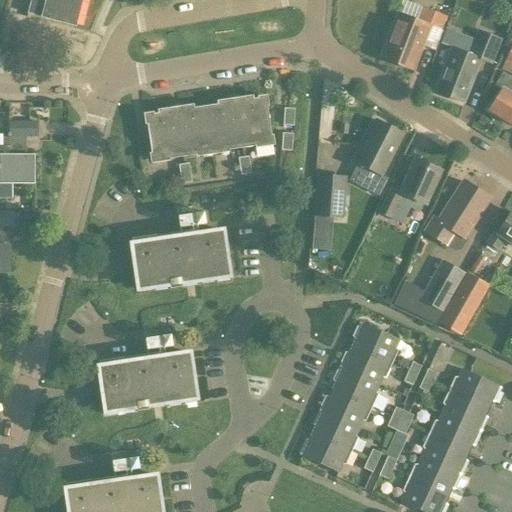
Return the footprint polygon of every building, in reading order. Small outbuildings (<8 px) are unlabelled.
[(30,0),(27,15),(75,27),(81,0),(30,0)] [(421,7),(416,21),(397,14),(379,59),(413,72),(430,27),(441,31),(447,17),(421,7)] [(463,104),(480,61),(491,65),(501,41),(477,31),(467,56),(450,50),(449,50),(443,52),(440,60),(443,65),(444,66),(433,93),(463,104)] [(511,45),(501,70),(511,75),(511,45)] [(493,87),(500,91),(488,110),(511,125),(511,78),(502,72),(493,87)] [(252,100),(252,96),(234,99),(241,149),(255,147),(254,142),(271,140),(265,98),(252,100)] [(228,151),(241,149),(234,99),(216,102),(216,105),(205,107),(211,149),(227,146),(228,151)] [(193,109),(192,105),(174,108),(182,158),(195,156),(194,151),(211,149),(205,107),(193,109)] [(168,160),(182,158),(174,108),(156,110),(157,114),(144,116),(151,158),(168,155),(168,160)] [(282,126),(293,127),(294,110),(284,109),(282,126)] [(387,179),(383,177),(404,136),(374,121),(353,163),(357,164),(348,181),(378,197),(387,179)] [(0,183),(12,183),(33,183),(32,158),(25,158),(26,138),(37,138),(37,122),(9,122),(8,134),(7,134),(7,138),(9,138),(9,146),(2,146),(2,145),(0,145),(0,183)] [(291,152),(292,135),(282,134),(281,151),(291,152)] [(240,176),(250,174),(247,157),(238,159),(240,176)] [(401,225),(413,200),(425,206),(440,172),(415,160),(400,193),(390,188),(377,214),(401,225)] [(181,184),(191,183),(188,164),(178,166),(181,184)] [(12,183),(0,183),(0,199),(12,200),(12,183)] [(464,239),(489,200),(462,183),(438,221),(433,218),(424,232),(448,247),(456,234),(464,239)] [(342,219),(344,196),(315,194),(313,216),(342,219)] [(0,228),(1,228),(13,228),(13,212),(0,212),(0,228)] [(191,231),(191,236),(196,235),(195,226),(203,225),(202,213),(177,217),(179,228),(190,227),(191,231)] [(511,243),(511,214),(510,213),(498,232),(494,230),(485,244),(497,252),(505,239),(511,243)] [(221,231),(196,235),(191,236),(191,231),(155,236),(155,235),(144,237),(130,239),(131,245),(130,245),(136,285),(149,283),(150,288),(169,286),(168,281),(179,279),(180,284),(186,283),(192,282),(215,279),(214,274),(227,272),(221,231)] [(0,273),(8,273),(8,247),(1,247),(0,246),(0,273)] [(442,314),(464,274),(441,261),(423,293),(404,282),(393,305),(435,325),(442,314)] [(454,331),(481,283),(466,275),(439,323),(454,331)] [(351,338),(354,340),(351,346),(391,365),(397,352),(395,349),(398,341),(358,323),(351,338)] [(158,353),(158,358),(163,357),(162,348),(170,347),(169,336),(144,340),(146,351),(157,349),(158,353)] [(345,352),(338,367),(378,385),(381,378),(385,378),(391,365),(351,346),(348,353),(345,352)] [(158,353),(122,359),(122,358),(111,360),(97,362),(98,367),(97,367),(103,408),(117,406),(117,411),(135,408),(135,403),(146,401),(147,407),(153,406),(159,405),(182,401),(181,396),(194,394),(188,354),(163,357),(158,358),(158,353)] [(407,372),(416,376),(421,367),(411,362),(407,372)] [(331,382),(334,384),(331,390),(371,409),(377,395),(375,393),(378,385),(338,367),(331,382)] [(422,379),(431,384),(436,373),(427,369),(422,379)] [(454,378),(448,391),(487,409),(490,403),(494,403),(501,388),(461,370),(457,378),(454,378)] [(416,376),(407,372),(403,381),(412,385),(416,376)] [(418,389),(427,393),(431,384),(422,379),(418,389)] [(325,396),(318,411),(358,429),(361,422),(365,422),(371,409),(331,390),(328,396),(325,396)] [(487,409),(448,391),(441,404),(444,407),(441,414),(480,433),(487,418),(485,415),(487,409)] [(399,422),(404,412),(395,407),(390,417),(399,422)] [(314,428),(311,434),(351,452),(357,439),(354,436),(358,429),(318,411),(311,425),(314,428)] [(399,422),(408,426),(413,416),(404,412),(399,422)] [(474,447),(480,433),(441,414),(437,421),(434,421),(427,435),(467,453),(470,447),(474,447)] [(399,422),(390,417),(386,426),(395,430),(399,422)] [(399,422),(395,430),(404,434),(408,426),(399,422)] [(351,452),(311,434),(308,440),(305,440),(298,455),(337,473),(341,465),(345,465),(351,452)] [(467,453),(427,435),(421,448),(424,450),(420,458),(460,476),(467,462),(465,459),(467,453)] [(367,459),(376,464),(381,453),(372,449),(367,459)] [(382,466),(391,471),(396,461),(387,456),(382,466)] [(125,476),(125,481),(130,480),(129,471),(137,469),(136,458),(111,462),(112,473),(124,471),(125,476)] [(454,491),(460,476),(420,458),(417,465),(414,465),(407,478),(447,497),(450,490),(454,491)] [(376,464),(367,459),(362,468),(372,472),(376,464)] [(391,471),(382,466),(378,476),(387,480),(391,471)] [(130,480),(125,481),(125,476),(89,481),(89,480),(78,482),(64,484),(65,489),(64,490),(67,511),(160,511),(155,476),(130,480)] [(447,497),(407,478),(401,492),(404,494),(400,502),(421,511),(443,511),(447,505),(444,503),(447,497)]
